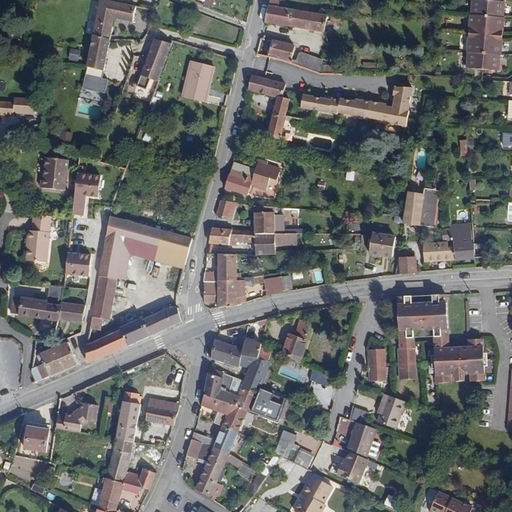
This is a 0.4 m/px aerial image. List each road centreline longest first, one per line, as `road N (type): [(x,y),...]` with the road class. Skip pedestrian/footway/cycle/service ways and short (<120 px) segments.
road 1 (residential): [(260,0),(195,266),(195,327)]
road 2 (tertiary): [(195,327),(307,298),(511,277)]
road 3 (tertiary): [(0,412),(195,327)]
road 4 (residential): [(195,327),(198,354),(181,440),(148,511)]
